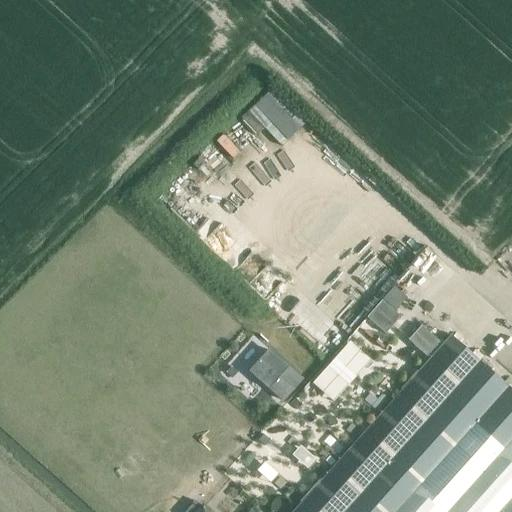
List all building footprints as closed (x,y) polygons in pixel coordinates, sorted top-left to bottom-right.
[(267,128),(282,145),(306,123),(273,87),(196,157),(213,176),(267,128)] [(388,332),(403,313),(398,309),(409,294),(394,283),(368,316),(388,332)] [(429,349),(430,326),(416,326),(416,349),(429,349)] [(511,511),(511,389),(479,361),(451,335),(291,511),(511,511)] [(303,380),(270,351),(262,360),(260,359),(257,363),(258,364),(251,372),(284,401),(303,380)] [(215,511),(198,496),(182,511),(215,511)]
